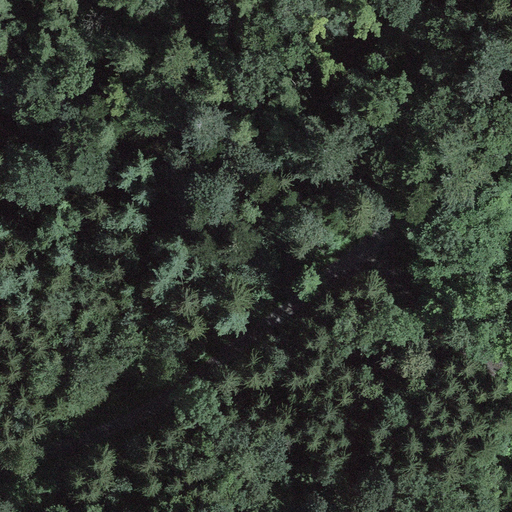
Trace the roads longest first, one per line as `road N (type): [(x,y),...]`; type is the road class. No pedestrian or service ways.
road 1 (track): [(0,467),(91,436),(169,397),(365,255)]
road 2 (track): [(365,255),(479,357),(511,375)]
road 3 (track): [(365,255),(511,140)]
